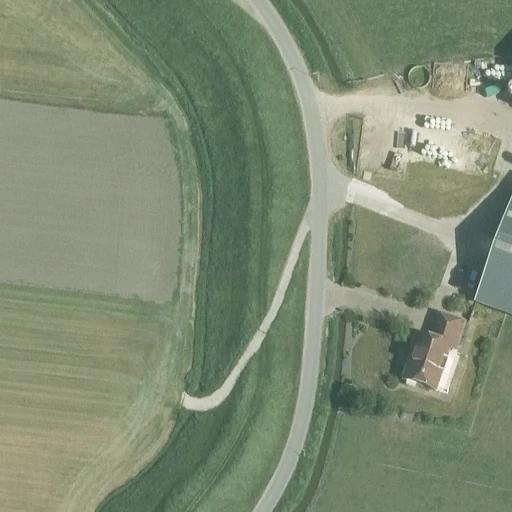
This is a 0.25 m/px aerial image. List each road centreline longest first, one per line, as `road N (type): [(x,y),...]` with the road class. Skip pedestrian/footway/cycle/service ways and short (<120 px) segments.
road 1 (unclassified): [(262,511),(305,401),(322,201),(309,83),(280,25),(256,0)]
road 2 (track): [(178,404),(212,404),(228,385),(322,201),(343,195),(479,239)]
road 3 (track): [(511,122),(381,101),(314,110)]
